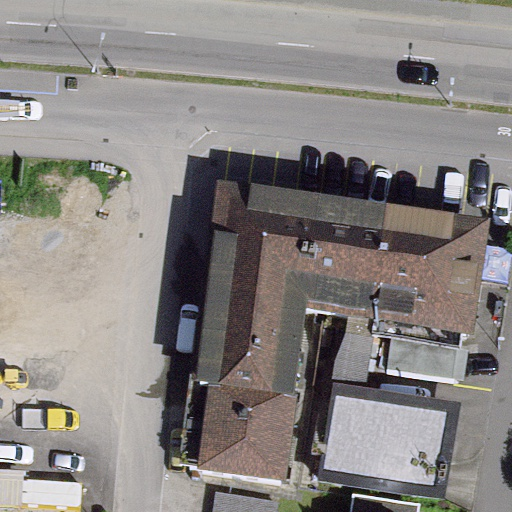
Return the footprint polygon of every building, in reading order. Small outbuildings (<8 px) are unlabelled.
[(218,216),(185,473),(274,487),(300,315),(297,315),(313,216),(233,204),(218,216)] [(313,216),(297,315),(300,315),(368,325),(382,226),(355,222),(347,211),(336,219),(313,216)] [(460,339),(475,240),(382,226),(368,325),(460,339)] [(448,385),(453,353),(386,343),(382,375),(448,385)] [(447,419),(357,405),(328,401),(314,483),(433,502),(447,419)] [(271,511),(272,508),(211,498),(208,511),(271,511)] [(406,511),(407,509),(348,499),(345,511),(406,511)]
